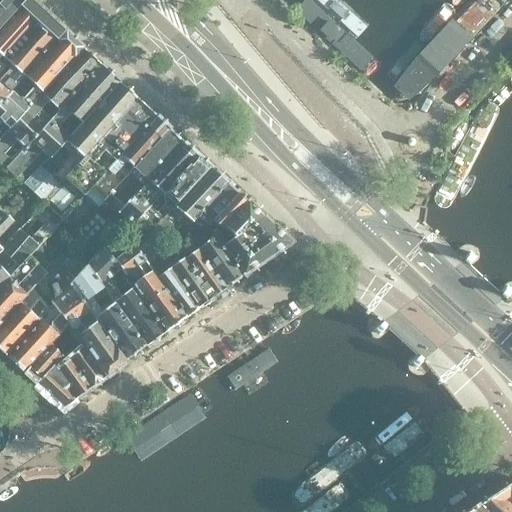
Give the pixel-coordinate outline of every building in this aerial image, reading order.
[(0,101),(62,32),(27,0),(24,0),(0,26),(0,40),(2,42),(0,44),(0,101)] [(0,0),(0,26),(24,0),(0,0)] [(302,0),(293,11),(360,71),(373,57),(309,0),(302,0)] [(343,0),(310,0),(346,32),(361,15),(343,0)] [(395,100),(399,99),(404,98),(408,97),(412,96),(417,93),(422,90),(426,87),(430,83),(508,0),(469,0),(410,63),(406,68),(403,72),(400,78),(398,83),(397,87),(396,91),(395,96),(395,100)] [(0,138),(80,49),(62,32),(0,101),(0,138)] [(27,146),(99,66),(80,49),(0,138),(0,162),(7,168),(13,162),(5,155),(20,140),(27,146)] [(49,159),(117,83),(99,66),(27,146),(13,162),(7,168),(10,171),(17,178),(41,151),(49,159)] [(43,201),(136,100),(117,83),(49,159),(25,185),(43,201)] [(479,106),(431,193),(431,195),(431,197),(431,198),(432,200),(433,201),(434,203),(435,204),(437,205),(438,205),(440,206),(442,206),(444,206),(445,205),(447,205),(495,114),(496,101),(487,97),(479,106)] [(465,178),(465,182),(465,185),(465,187),(466,190),(467,193),(469,192),(472,191),(475,190),(477,188),(480,186),(482,183),(484,181),(486,177),(511,126),(511,99),(509,99),(507,99),(505,100),(503,102),(500,105),(468,168),(467,172),(466,175),(465,178)] [(87,190),(154,117),(136,100),(43,201),(62,218),(87,190)] [(101,203),(168,130),(154,117),(87,190),(101,203)] [(110,222),(182,143),(168,130),(101,203),(76,231),(90,244),(110,222)] [(131,226),(196,156),(182,143),(110,222),(116,227),(124,219),(131,226)] [(156,227),(210,169),(196,156),(131,226),(135,230),(156,227)] [(10,171),(7,168),(0,162),(0,181),(0,182),(10,171)] [(185,229),(226,184),(210,169),(156,227),(165,238),(168,234),(171,238),(183,225),(185,229)] [(25,185),(17,178),(10,171),(0,182),(15,196),(25,185)] [(201,232),(236,193),(226,184),(185,229),(190,236),(196,230),(201,232)] [(219,232),(246,203),(236,193),(201,232),(205,233),(215,237),(219,232)] [(242,239),(262,217),(251,207),(255,204),(250,199),(246,203),(219,232),(238,233),(242,239)] [(0,285),(42,240),(62,218),(43,201),(0,248),(0,285)] [(253,252),(274,228),(262,217),(242,239),(253,252)] [(261,262),(285,245),(286,240),(274,228),(253,252),(261,262)] [(243,274),(215,237),(208,244),(202,236),(205,233),(201,232),(196,230),(190,236),(193,241),(224,288),(243,274)] [(197,308),(168,269),(136,231),(116,233),(123,241),(144,268),(151,261),(161,273),(153,279),(184,317),(197,308)] [(261,262),(253,252),(242,239),(238,233),(219,232),(215,237),(243,274),(246,279),(253,274),(249,270),(261,262)] [(0,322),(27,294),(32,288),(44,275),(33,265),(50,247),(42,240),(0,285),(0,322)] [(184,317),(153,279),(144,268),(123,241),(118,246),(124,253),(110,265),(115,272),(119,276),(128,269),(136,279),(127,286),(131,291),(164,332),(176,323),(179,327),(187,321),(184,317)] [(224,288),(193,241),(187,245),(196,259),(189,265),(211,297),(224,288)] [(211,297),(189,265),(175,245),(167,250),(176,263),(168,269),(197,308),(198,307),(211,297)] [(164,332),(131,291),(123,297),(108,277),(115,272),(110,265),(100,253),(83,271),(96,287),(101,293),(144,346),(147,351),(153,346),(150,342),(164,332)] [(124,361),(92,321),(85,327),(76,317),(83,311),(65,289),(69,285),(54,265),(46,273),(65,297),(51,311),(56,317),(64,328),(81,349),(103,377),(106,381),(113,376),(110,372),(124,361)] [(144,346),(101,293),(98,296),(108,308),(101,313),(86,294),(96,287),(83,271),(69,285),(65,289),(83,311),(92,321),(124,361),(144,346)] [(49,344),(64,328),(56,317),(46,328),(37,320),(45,311),(27,294),(0,322),(0,349),(5,354),(6,355),(24,372),(49,344)] [(226,375),(235,390),(299,351),(289,335),(226,375)] [(51,366),(61,355),(49,344),(24,372),(36,383),(51,366)] [(103,377),(81,349),(67,359),(89,387),(103,377)] [(89,387),(67,359),(54,369),(51,366),(36,383),(52,398),(49,401),(54,406),(57,402),(63,407),(89,387)] [(125,436),(141,460),(206,416),(190,392),(125,436)] [(385,465),(386,464),(429,431),(429,429),(430,428),(430,426),(430,425),(430,423),(430,422),(429,421),(428,420),(427,419),(425,418),(424,417),(422,417),(421,418),(419,418),(418,419),(375,453),(374,454),(373,455),(373,457),(373,458),(373,460),(373,461),(374,463),(374,464),(375,465),(377,466),(378,466),(380,467),(381,467),(383,466),(384,466),(385,465)] [(511,511),(511,484),(491,498),(490,498),(468,511),(511,511)] [(302,511),(327,511),(333,508),(324,496),(302,511)]
